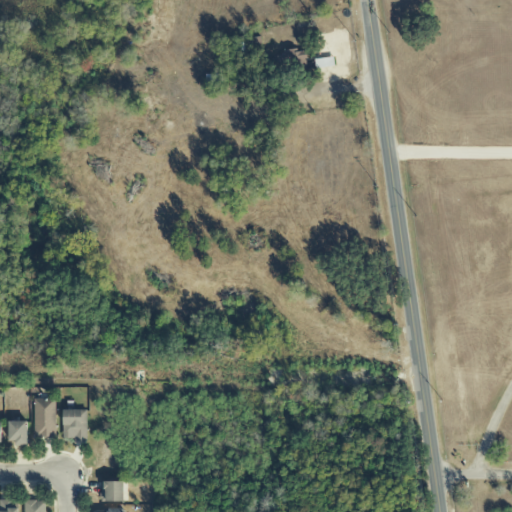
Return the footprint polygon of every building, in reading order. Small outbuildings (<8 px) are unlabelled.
[(33,438),(55,438),(55,399),(34,399),(33,438)] [(63,440),(86,440),(87,410),(63,410),(63,440)] [(27,421),(8,422),(8,445),(27,444),(27,421)] [(101,502),(123,502),(123,482),(101,482),(101,502)] [(0,511),(17,511),(18,500),(0,500),(0,511)] [(23,511),(43,511),(44,501),(24,501),(23,511)]
